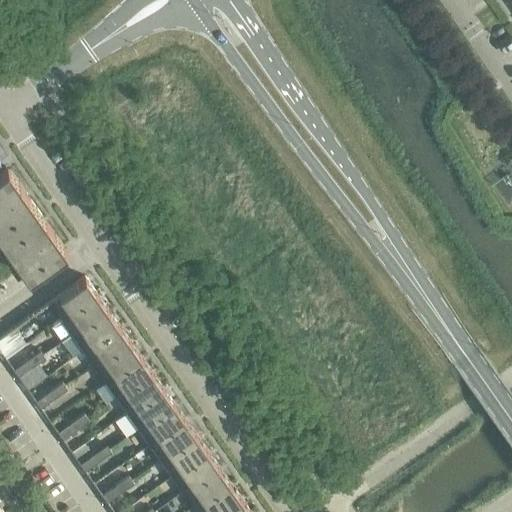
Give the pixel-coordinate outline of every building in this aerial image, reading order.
[(0,169),(0,237),(9,250),(28,276),(66,249),(6,165),(0,169)] [(48,301),(60,318),(96,292),(84,276),(48,301)] [(96,292),(60,318),(49,325),(60,341),(71,333),(107,308),(96,292)] [(118,324),(107,308),(71,333),(82,349),(118,324)] [(129,339),(118,324),(82,349),(93,365),(129,339)] [(0,346),(12,338),(6,331),(0,335),(0,346)] [(140,355),(129,339),(93,365),(104,380),(140,355)] [(39,350),(26,360),(31,367),(44,357),(39,350)] [(151,371),(140,355),(104,380),(115,396),(151,371)] [(31,367),(26,360),(13,369),(18,376),(31,367)] [(162,387),(151,371),(115,396),(126,412),(162,387)] [(61,382),(48,391),(53,398),(66,389),(61,382)] [(173,402),(162,387),(126,412),(137,428),(173,402)] [(53,398),(48,391),(35,400),(40,407),(53,398)] [(184,418),(173,402),(137,428),(148,443),(184,418)] [(83,413),(71,422),(76,429),(88,420),(83,413)] [(195,434),(184,418),(148,443),(160,459),(195,434)] [(76,429),(71,422),(57,432),(62,439),(76,429)] [(207,450),(195,434),(160,459),(171,475),(207,450)] [(106,445),(93,454),(98,461),(111,452),(106,445)] [(218,465),(207,450),(171,475),(182,491),(218,465)] [(98,461),(93,454),(79,463),(84,470),(98,461)] [(229,481),(218,465),(182,491),(193,506),(229,481)] [(128,476),(115,485),(120,492),(133,483),(128,476)] [(218,511),(240,497),(229,481),(193,506),(196,511),(218,511)] [(120,492),(115,485),(102,495),(106,502),(120,492)] [(250,511),(240,497),(218,511),(250,511)]
